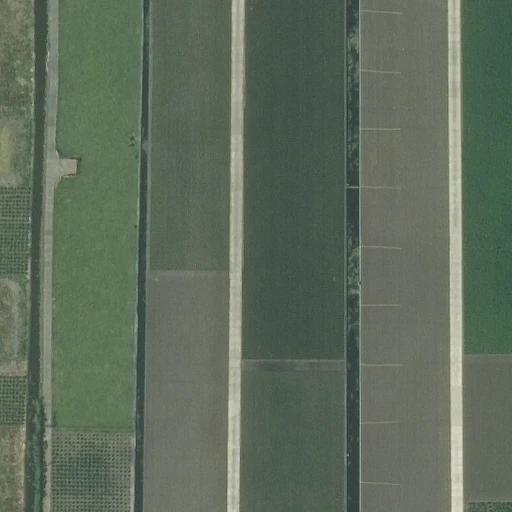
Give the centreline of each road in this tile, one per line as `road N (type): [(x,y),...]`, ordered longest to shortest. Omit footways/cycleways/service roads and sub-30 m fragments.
road 1 (track): [(237,0),(232,511)]
road 2 (track): [(453,0),(455,511)]
